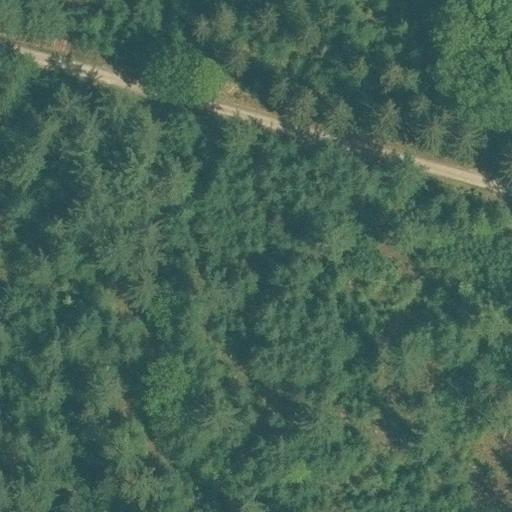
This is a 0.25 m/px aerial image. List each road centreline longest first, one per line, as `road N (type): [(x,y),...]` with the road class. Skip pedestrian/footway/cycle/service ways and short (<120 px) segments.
road 1 (track): [(511,200),(157,101)]
road 2 (unknown): [(157,101),(0,57)]
